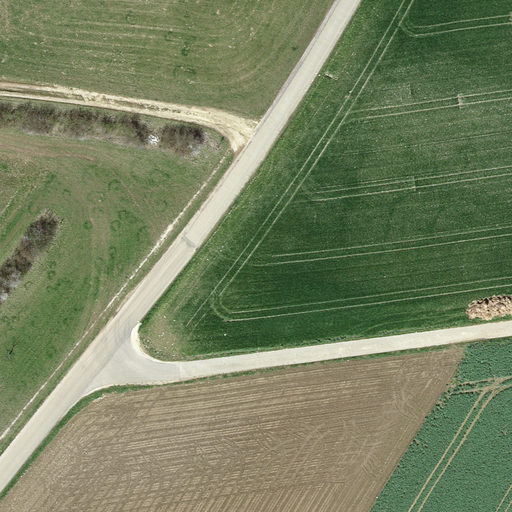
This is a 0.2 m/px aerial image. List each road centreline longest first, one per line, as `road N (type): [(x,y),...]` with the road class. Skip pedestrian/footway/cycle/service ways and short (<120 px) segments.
road 1 (tertiary): [(0,474),(272,138),(346,0)]
road 2 (track): [(91,363),(114,374),(165,376),(511,330)]
road 3 (track): [(0,88),(272,138)]
